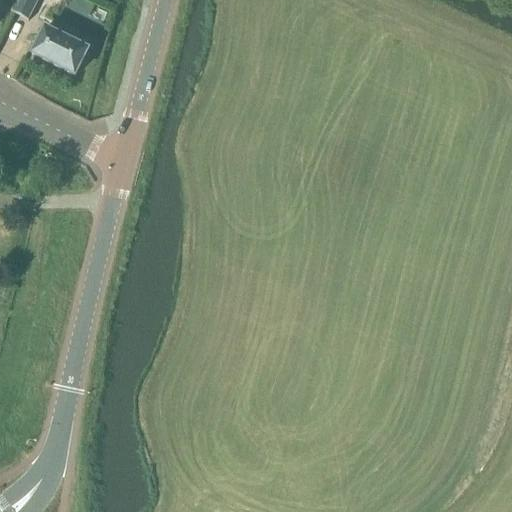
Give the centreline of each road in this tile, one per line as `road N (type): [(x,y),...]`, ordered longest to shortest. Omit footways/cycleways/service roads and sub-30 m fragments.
road 1 (tertiary): [(10,511),(32,496),(57,441),(123,160)]
road 2 (tertiary): [(123,160),(164,0)]
road 3 (residential): [(123,160),(0,102)]
